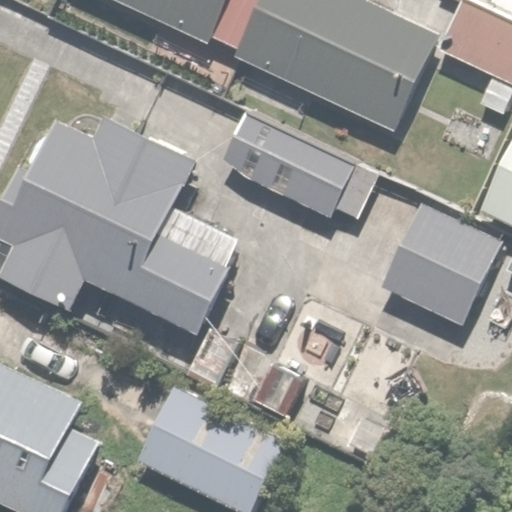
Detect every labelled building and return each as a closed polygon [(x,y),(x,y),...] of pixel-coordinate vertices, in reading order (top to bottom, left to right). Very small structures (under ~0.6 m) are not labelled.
[(124,0),(214,44),(218,36),(241,48),(264,0),(124,0)] [(446,32),(372,0),(273,0),(250,54),(406,123),(446,32)] [(511,15),(478,0),(469,0),(445,52),(494,75),(480,106),(511,120),(511,15)] [(256,106),(229,162),(341,217),(368,162),(256,106)] [(45,167),(31,161),(0,226),(0,267),(85,307),(97,282),(206,333),(251,236),(183,205),(205,157),(118,117),(106,144),(65,125),(45,167)] [(511,164),(491,207),(511,217),(511,164)] [(509,239),(432,203),(393,287),(470,323),(509,239)] [(86,511),(134,411),(0,348),(0,496),(34,511),(86,511)] [(186,378),(146,458),(251,511),(262,511),(301,436),(186,378)]
